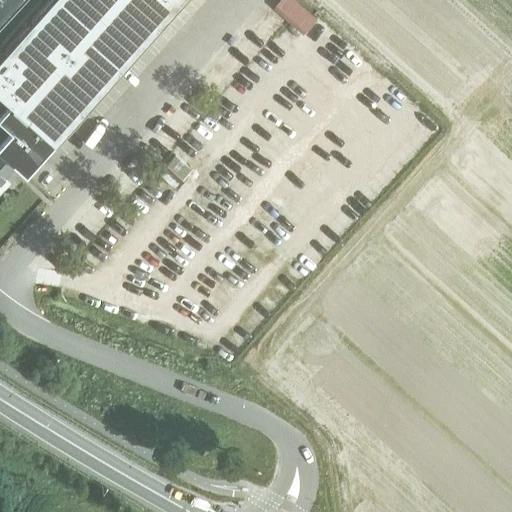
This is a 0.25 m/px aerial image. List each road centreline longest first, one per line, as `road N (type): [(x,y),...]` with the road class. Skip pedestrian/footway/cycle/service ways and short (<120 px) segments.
road 1 (unclassified): [(0,304),(26,328),(281,428),(297,470)]
road 2 (tertiary): [(186,511),(0,398)]
